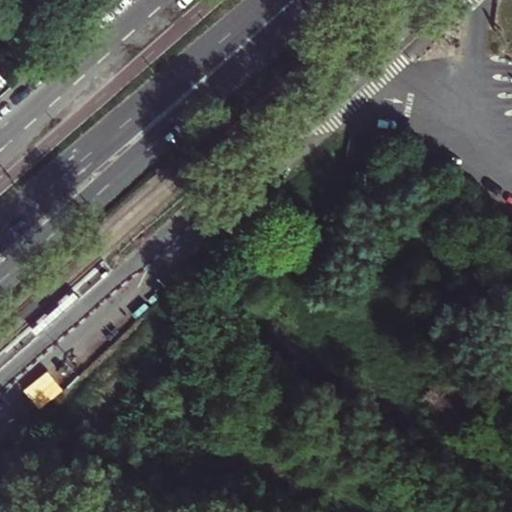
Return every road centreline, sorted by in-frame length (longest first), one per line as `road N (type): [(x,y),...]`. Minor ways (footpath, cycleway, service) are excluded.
road 1 (tertiary): [(0,389),(437,0)]
road 2 (primary): [(0,281),(315,0)]
road 3 (primary): [(265,0),(0,232)]
road 4 (tertiary): [(155,0),(0,141)]
